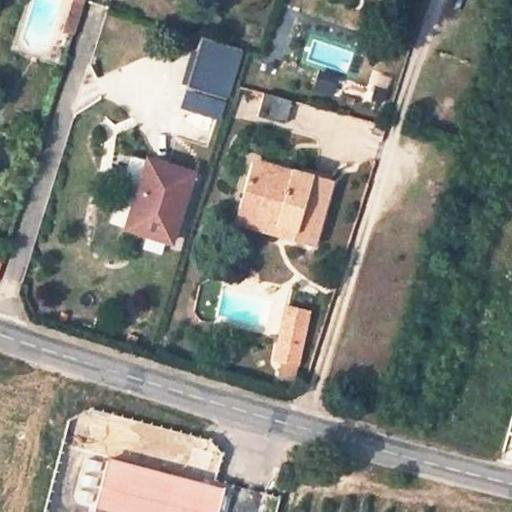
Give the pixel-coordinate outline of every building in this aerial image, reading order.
[(75,0),(74,0),(64,32),(76,35),(86,3),(75,0)] [(199,39),(185,88),(226,102),(240,51),(199,39)] [(260,93),(256,117),(283,121),(287,98),(260,93)] [(189,174),(145,162),(125,231),(169,244),(189,174)] [(312,248),(331,183),(290,170),(289,174),(252,163),(237,211),(275,222),(274,225),(279,227),(275,237),(312,248)] [(233,224),(275,237),(279,227),(274,225),(275,222),(237,211),(233,224)] [(300,347),(305,322),(282,318),(277,343),(300,347)] [(300,347),(277,343),(274,361),(282,363),(296,366),(300,347)] [(282,363),(280,370),(295,372),(296,366),(282,363)] [(115,448),(152,454),(155,437),(118,432),(115,448)] [(291,450),(283,469),(296,474),(303,455),(291,450)] [(214,511),(219,494),(102,463),(91,505),(116,511),(214,511)]
